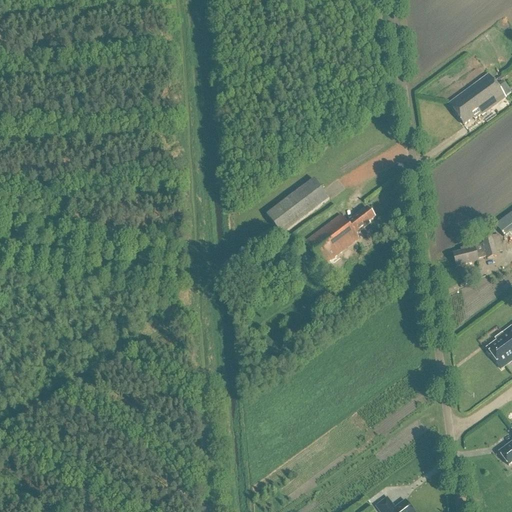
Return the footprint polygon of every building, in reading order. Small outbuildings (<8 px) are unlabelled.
[(506,100),(505,99),(511,94),(504,85),(498,90),(489,77),(448,107),(464,128),(474,121),(475,122),(481,117),(481,118),(506,100)] [(266,217),(281,237),(329,201),(314,181),(266,217)] [(369,224),(375,220),(367,209),(347,225),(341,217),(304,245),(323,269),(360,241),(356,236),(370,226),(369,224)] [(505,239),(511,234),(511,216),(496,228),(505,239)] [(497,259),(496,255),(503,253),(498,237),(482,242),(483,246),(460,253),(461,255),(453,257),(457,270),(478,264),(477,262),(487,260),(487,261),(497,259)] [(289,265),(295,274),(304,268),(297,259),(289,265)] [(511,363),(511,327),(495,340),(497,343),(486,351),(487,352),(487,353),(490,357),(491,356),(501,371),(511,363)] [(492,331),(478,341),(484,350),(495,342),(493,338),(496,336),(492,331)] [(511,430),(511,431),(511,432),(511,444),(499,454),(509,468),(511,465),(511,430)] [(413,511),(406,502),(396,509),(388,499),(377,507),(380,511),(413,511)]
